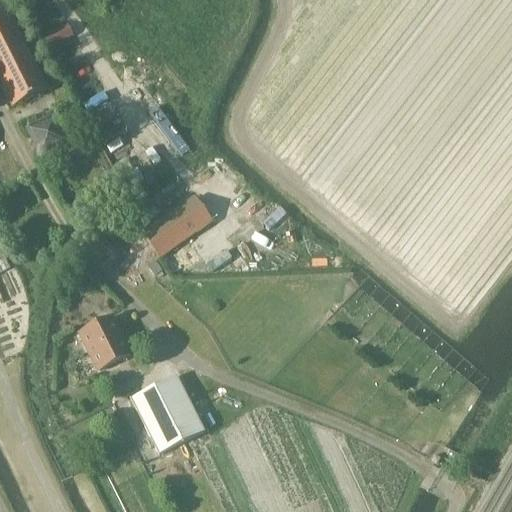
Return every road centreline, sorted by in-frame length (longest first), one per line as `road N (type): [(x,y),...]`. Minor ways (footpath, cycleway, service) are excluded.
road 1 (track): [(452,511),(462,495),(400,454),(204,371),(69,236)]
road 2 (track): [(58,511),(0,372)]
